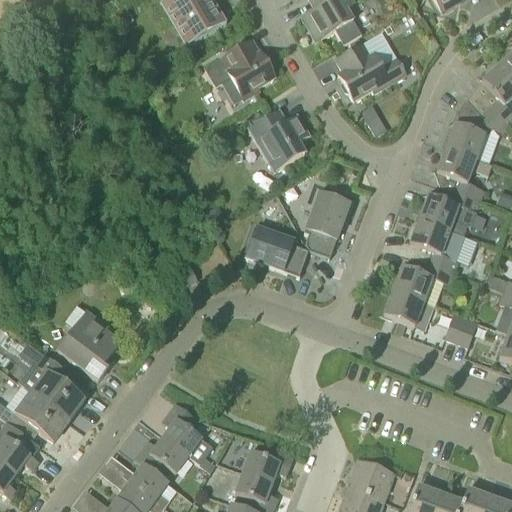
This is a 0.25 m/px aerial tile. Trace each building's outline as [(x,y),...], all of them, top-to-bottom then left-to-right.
[(179,36),(187,50),(221,30),(213,17),(217,14),(208,0),(172,0),(158,9),(175,38),(179,36)] [(360,40),(351,25),(344,12),(352,7),(347,0),(314,0),(320,9),(301,20),(309,33),(308,36),(311,42),(315,43),(316,45),(333,35),(342,50),(360,40)] [(416,0),(417,1),(419,0),(430,0),(440,16),(443,14),(446,15),(452,12),(452,8),(465,1),(464,0),(416,0)] [(251,47),(250,45),(204,73),(214,91),(229,82),(242,105),(258,96),(256,93),(273,83),(262,63),(256,66),(247,50),(251,47)] [(344,96),(347,97),(352,106),(370,95),(372,98),(404,79),(395,64),(379,73),(371,59),(369,61),(362,49),(335,64),(346,83),(342,85),(341,85),(340,85),(341,88),(340,91),(344,96)] [(511,56),(500,68),(511,80),(511,56)] [(497,104),(488,112),(506,131),(511,125),(511,120),(502,110),(511,100),(511,80),(500,68),(480,86),(497,104)] [(459,112),(444,152),(474,163),(483,140),(490,133),(496,140),(506,131),(488,112),(479,120),(466,106),(459,112)] [(270,120),(247,133),(273,176),(303,159),(296,147),(307,141),(295,120),(277,131),(270,120)] [(474,164),(474,163),(444,152),(435,178),(458,186),(454,197),(479,206),(483,195),(465,188),(470,175),(486,181),(490,170),(474,164)] [(426,200),(418,224),(462,241),(467,227),(453,222),(458,211),(475,217),(479,206),(454,197),(440,192),(435,204),(426,200)] [(318,194),(303,238),(307,239),(303,249),(307,256),(327,263),(326,264),(328,264),(349,206),(318,194)] [(462,241),(418,224),(408,249),(417,252),(413,263),(452,277),(456,267),(454,266),(463,242),(462,241)] [(295,246),(252,231),(241,262),(298,282),(298,281),(307,256),(294,251),(295,246)] [(400,272),(391,296),(422,307),(431,283),(448,290),(452,277),(413,263),(413,264),(419,266),(415,277),(400,272)] [(182,293),(188,290),(195,287),(190,277),(178,284),(182,293)] [(511,286),(507,285),(506,287),(503,297),(511,300),(511,286)] [(413,332),(422,307),(391,296),(382,321),(413,332)] [(498,308),(504,310),(511,313),(511,323),(507,338),(511,339),(511,300),(503,297),(498,308)] [(464,322),(452,318),(443,343),(455,348),(464,322)] [(56,355),(97,385),(105,373),(101,370),(118,346),(103,335),(105,331),(91,321),(79,337),(73,333),(56,355)] [(464,322),(455,348),(467,352),(476,326),(464,322)] [(511,339),(507,338),(497,363),(511,368),(511,339)] [(29,397),(67,426),(83,404),(60,387),(67,378),(42,359),(34,370),(44,377),(29,397)] [(67,426),(29,397),(14,418),(52,446),(67,426)] [(169,432),(162,442),(186,461),(199,443),(187,434),(195,424),(173,408),(160,425),(169,432)] [(0,439),(3,441),(0,445),(0,468),(15,479),(23,469),(31,475),(37,466),(22,455),(30,445),(4,426),(0,431),(0,439)] [(156,481),(156,480),(163,471),(173,478),(186,461),(162,442),(155,451),(146,445),(132,463),(141,470),(156,481)] [(284,482),(292,459),(267,450),(262,462),(248,457),(241,478),(271,489),(275,478),(284,482)] [(346,493),(383,507),(393,479),(356,465),(346,493)] [(15,479),(0,468),(0,496),(9,504),(16,495),(8,489),(15,479)] [(168,489),(156,480),(156,481),(141,470),(135,479),(127,473),(120,481),(161,511),(164,511),(169,505),(160,499),(168,489)] [(271,489),(241,478),(233,498),(247,503),(244,511),(272,511),(276,503),(267,500),(271,489)] [(122,495),(115,505),(125,511),(161,511),(120,481),(114,489),(122,495)] [(408,511),(434,511),(440,496),(427,491),(426,494),(416,490),(408,511)] [(380,511),(383,507),(346,493),(338,511),(380,511)] [(434,511),(459,511),(466,494),(465,494),(461,507),(451,503),(452,501),(440,496),(434,511)] [(484,511),(489,499),(476,495),(475,497),(466,494),(459,511),(484,511)] [(502,504),(489,499),(484,511),(510,511),(511,511),(501,507),(502,504)]
